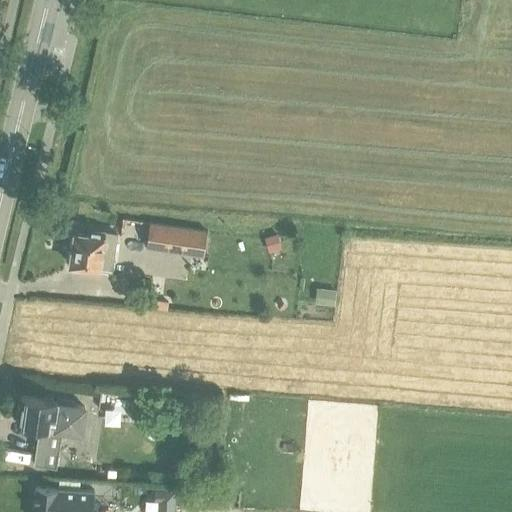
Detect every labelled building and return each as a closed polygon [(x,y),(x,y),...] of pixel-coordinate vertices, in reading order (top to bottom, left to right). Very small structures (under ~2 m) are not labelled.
[(205,231),(147,222),(144,246),(201,255),(205,231)] [(108,268),(114,233),(88,229),(87,234),(74,232),(70,262),(108,268)] [(277,233),(265,237),(269,251),(281,248),(277,233)] [(316,289),(315,302),(334,304),(335,291),(316,289)] [(157,299),(156,307),(167,309),(168,301),(157,299)] [(19,394),(15,422),(39,425),(38,430),(60,433),(60,432),(58,431),(58,428),(80,431),(84,407),(74,405),(75,400),(57,397),(56,400),(54,400),(52,396),(46,395),(43,398),(19,394)] [(134,416),(135,399),(110,397),(109,415),(134,416)] [(36,446),(33,464),(56,467),(58,449),(60,449),(60,448),(36,445),(32,444),(32,445),(36,446)] [(32,511),(92,511),(94,490),(64,487),(34,485),(32,511)] [(154,487),(153,500),(175,502),(176,488),(154,487)]
